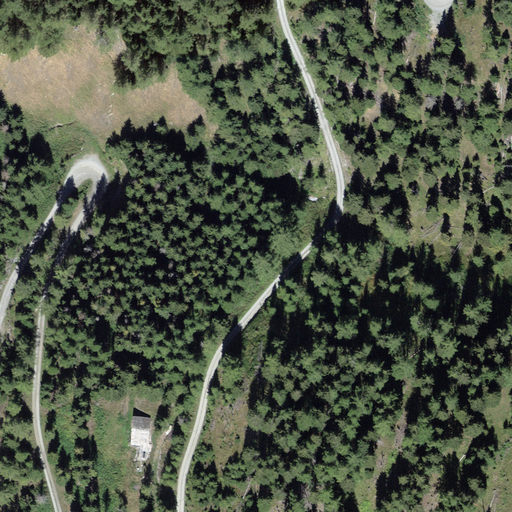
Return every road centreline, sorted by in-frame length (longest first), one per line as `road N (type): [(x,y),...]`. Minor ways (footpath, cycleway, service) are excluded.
road 1 (track): [(180,511),(214,360),(322,235),(341,199),(335,158),(275,0)]
road 2 (track): [(0,323),(13,278),(76,173),(87,165),(99,177),(41,313),(36,418),(59,511)]
